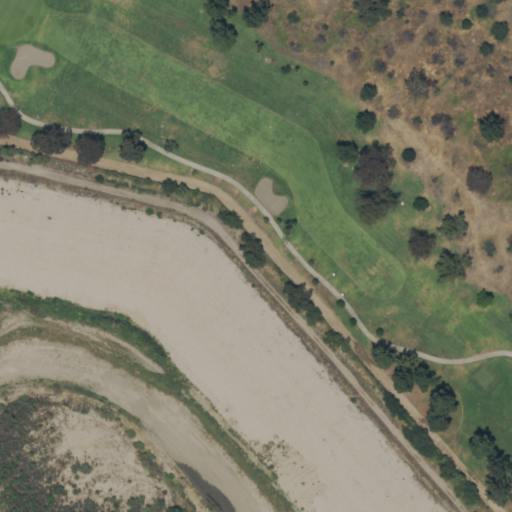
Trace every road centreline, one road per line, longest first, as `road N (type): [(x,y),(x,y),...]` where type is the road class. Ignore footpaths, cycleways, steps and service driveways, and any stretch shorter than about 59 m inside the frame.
road 1 (track): [(0,139),(216,190),(502,511)]
road 2 (track): [(0,164),(197,214),(470,511)]
road 3 (track): [(234,511),(159,425),(111,387),(71,367),(0,366)]
